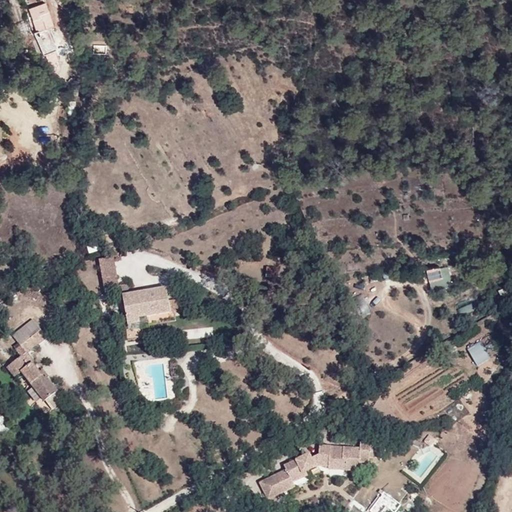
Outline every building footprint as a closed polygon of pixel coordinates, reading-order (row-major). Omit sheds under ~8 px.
[(49,13),(32,19),(37,30),(35,31),(42,48),(53,43),(49,29),(57,26),(55,20),(52,21),(49,13)] [(37,30),(32,19),(17,25),(21,36),(35,31),(37,30)] [(113,258),(101,260),(105,289),(118,287),(113,258)] [(443,277),(439,267),(427,270),(430,281),(443,277)] [(171,312),(169,302),(167,289),(130,295),(129,285),(121,287),(128,325),(139,323),(139,318),(171,312)] [(179,299),(169,302),(171,312),(181,310),(179,299)] [(44,380),(38,373),(31,364),(34,362),(27,354),(39,343),(33,337),(16,350),(21,358),(8,367),(15,377),(22,372),(45,402),(57,393),(46,378),(44,380)] [(469,348),(479,364),(491,357),(482,341),(469,348)] [(43,369),(38,373),(44,380),(46,378),(49,376),(43,369)] [(361,450),(344,448),(343,452),(330,452),(331,447),(319,446),(318,466),(328,466),(329,469),(359,472),(360,463),(368,463),(370,443),(361,443),(361,450)] [(371,511),(382,511),(392,499),(383,492),(370,511),(371,511)] [(272,499),(255,497),(254,508),(270,510),(272,499)]
